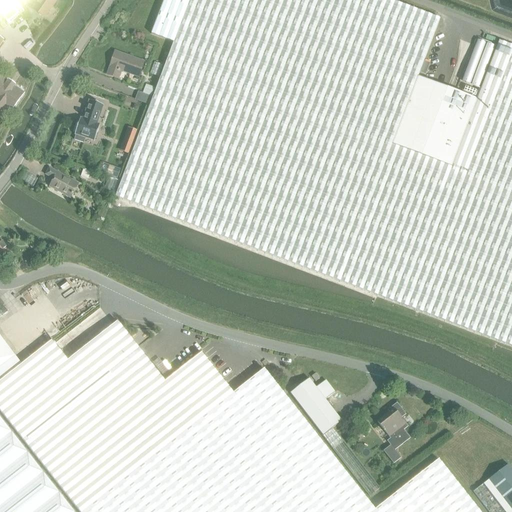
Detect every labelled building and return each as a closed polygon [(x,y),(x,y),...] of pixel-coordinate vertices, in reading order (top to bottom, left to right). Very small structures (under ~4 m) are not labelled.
[(0,0),(0,11),(13,0),(14,0),(21,8),(26,5),(21,0),(0,0)] [(24,13),(21,8),(14,0),(13,0),(0,11),(0,14),(9,25),(24,13)] [(45,18),(57,1),(56,0),(38,0),(32,9),(45,18)] [(392,145),(417,78),(440,19),(387,0),(189,0),(173,44),(115,198),(511,347),(511,45),(499,41),(477,100),(451,168),(392,145)] [(163,40),(173,44),(189,0),(164,0),(151,36),(163,40)] [(138,78),(143,63),(115,53),(107,75),(116,79),(119,71),(138,78)] [(154,62),(150,74),(158,77),(163,66),(154,62)] [(451,168),(477,100),(417,78),(392,145),(451,168)] [(11,113),(23,96),(13,89),(14,88),(8,83),(7,84),(0,79),(0,121),(8,111),(11,113)] [(148,105),(155,89),(147,85),(140,102),(148,105)] [(106,98),(92,93),(86,111),(83,110),(77,127),(79,127),(77,132),(86,135),(88,130),(96,134),(102,117),(100,116),(106,98)] [(118,152),(128,156),(137,132),(127,128),(118,152)] [(103,164),(100,173),(117,179),(120,170),(104,164),(103,164)] [(71,199),(78,185),(49,169),(46,175),(54,179),(50,187),(58,191),(58,190),(63,193),(62,194),(71,199)] [(109,178),(104,190),(114,194),(119,181),(109,178)] [(9,251),(10,250),(6,245),(5,246),(0,239),(0,259),(9,252),(9,251)] [(52,341),(0,382),(0,411),(49,474),(165,382),(138,349),(117,322),(67,361),(52,341)] [(0,367),(15,356),(0,336),(0,367)] [(165,382),(49,474),(79,511),(478,511),(438,460),(375,510),(270,378),(264,370),(233,394),(201,354),(165,382)] [(158,359),(153,363),(164,377),(169,373),(158,359)] [(309,379),(290,394),(323,436),(333,429),(334,430),(336,433),(340,429),(337,425),(342,422),(325,400),(335,393),(332,390),(325,381),(322,383),(316,388),(309,379)] [(394,451),(410,439),(403,431),(408,428),(401,419),(405,416),(397,404),(387,411),(390,414),(377,423),(390,440),(387,442),(394,451)] [(0,511),(73,511),(0,418),(0,511)] [(333,429),(323,436),(369,497),(380,489),(345,444),(336,433),(334,430),(333,429)] [(489,511),(511,511),(511,470),(508,466),(474,492),(489,511)]
